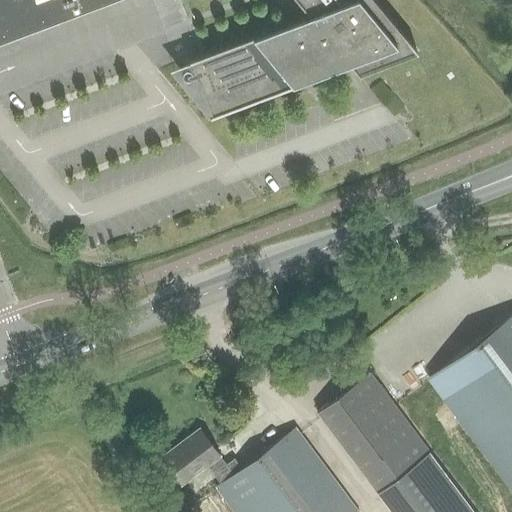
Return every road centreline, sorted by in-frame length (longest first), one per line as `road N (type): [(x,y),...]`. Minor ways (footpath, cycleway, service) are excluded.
road 1 (tertiary): [(22,362),(511,176)]
road 2 (track): [(511,218),(448,234),(212,329)]
